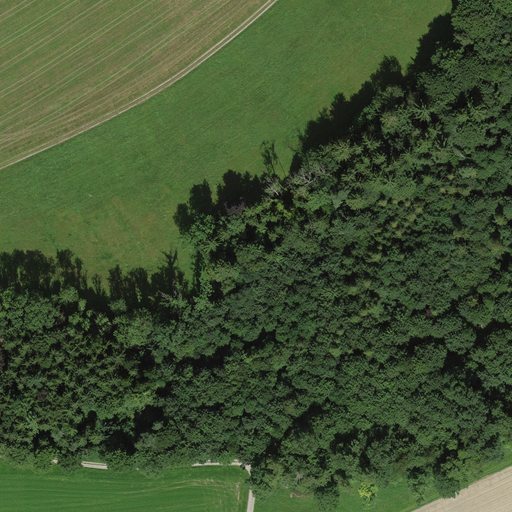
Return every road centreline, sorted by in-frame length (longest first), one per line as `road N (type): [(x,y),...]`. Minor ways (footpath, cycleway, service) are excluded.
road 1 (track): [(0,167),(142,99),(274,0)]
road 2 (track): [(252,463),(350,384),(416,346),(480,327),(511,327)]
road 3 (track): [(0,454),(105,467),(252,463)]
